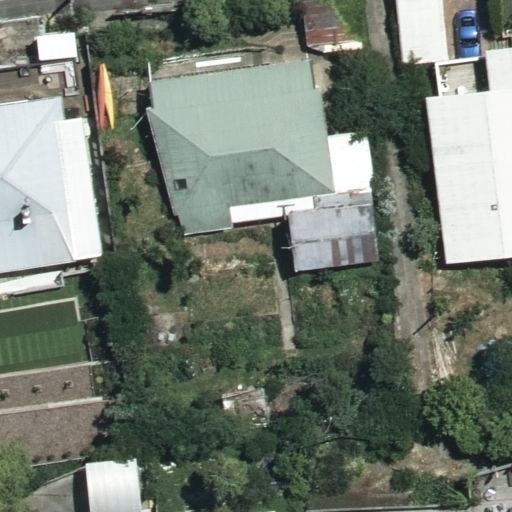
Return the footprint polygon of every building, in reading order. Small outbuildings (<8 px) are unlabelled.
[(448,0),(402,0),(407,66),(452,64),(448,0)] [(511,51),(504,52),(507,100),(441,104),(453,265),(511,260),(511,51)] [(330,66),(162,81),(175,227),(385,208),(378,137),(337,140),(330,66)] [(73,125),(71,107),(0,113),(0,271),(107,261),(94,123),(73,125)] [(389,211),(303,218),(307,276),(394,270),(389,211)] [(511,361),(511,320),(492,323),(497,363),(511,361)] [(154,511),(152,463),(99,466),(101,511),(154,511)] [(511,511),(511,471),(487,472),(488,511),(511,511)]
